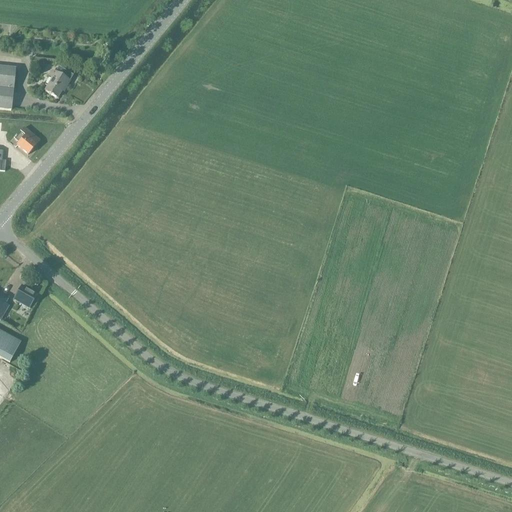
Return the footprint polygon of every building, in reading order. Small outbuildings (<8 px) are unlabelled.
[(15,69),(0,67),(0,110),(11,111),(15,69)] [(45,92),(59,100),(70,82),(69,81),(72,76),(59,68),(56,73),(52,71),(48,78),(52,80),(45,92)] [(28,158),(40,143),(25,130),(16,141),(20,145),(17,148),(28,158)] [(13,300),(29,309),(37,295),(21,286),(13,300)] [(0,359),(9,364),(21,343),(0,332),(0,359)]
